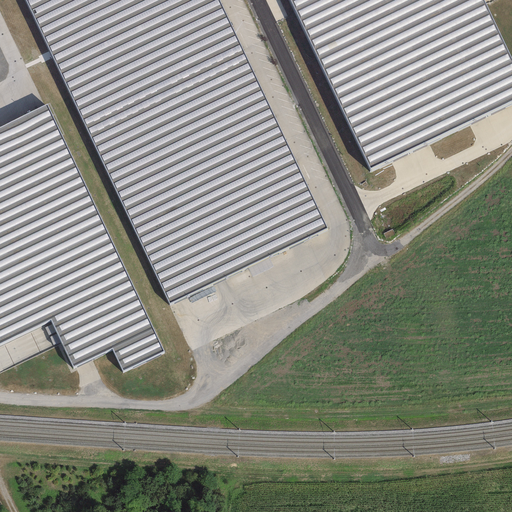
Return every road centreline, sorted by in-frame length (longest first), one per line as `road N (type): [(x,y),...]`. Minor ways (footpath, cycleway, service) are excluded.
road 1 (track): [(0,401),(170,406),(373,265),(511,144)]
road 2 (residential): [(373,265),(366,233),(253,0)]
